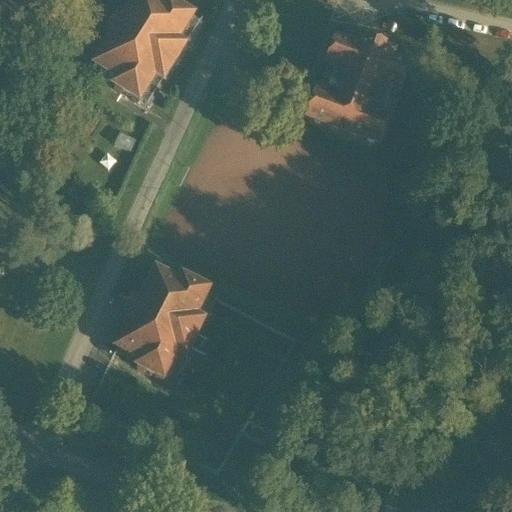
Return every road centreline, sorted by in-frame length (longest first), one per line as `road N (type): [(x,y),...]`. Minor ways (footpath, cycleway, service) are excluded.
road 1 (unclassified): [(511,29),(371,0)]
road 2 (unclassified): [(511,473),(398,511)]
